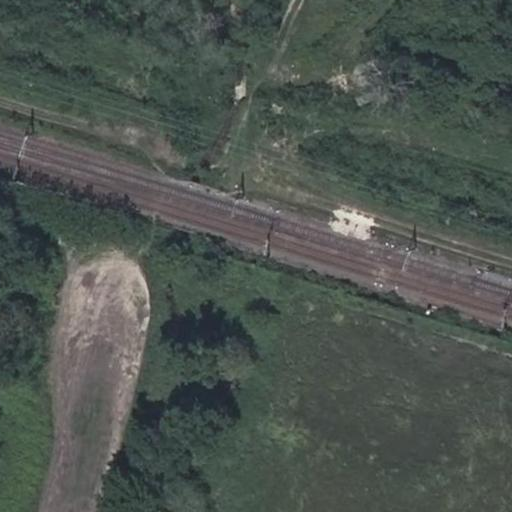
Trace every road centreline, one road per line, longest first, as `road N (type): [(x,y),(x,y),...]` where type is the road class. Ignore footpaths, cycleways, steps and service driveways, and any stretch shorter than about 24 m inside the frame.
road 1 (track): [(511,260),(274,186),(254,167),(248,134)]
road 2 (track): [(300,0),(248,134)]
road 3 (track): [(0,100),(139,136)]
